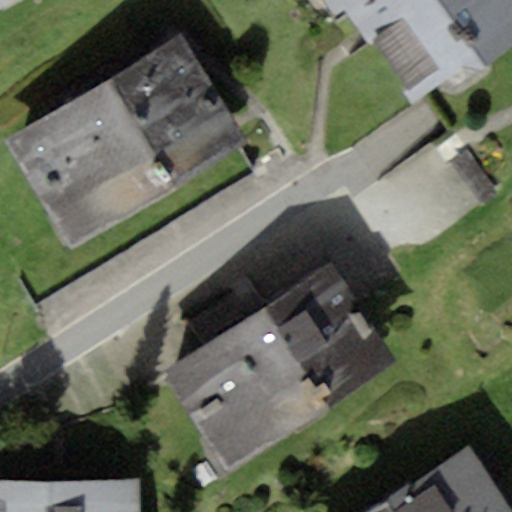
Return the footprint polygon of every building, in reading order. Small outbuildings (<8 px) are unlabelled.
[(4,0),(12,13),(36,0),(4,0)] [(511,0),(341,0),(430,98),(511,43),(511,0)] [(185,35),(24,140),(91,241),(251,136),(185,35)] [(396,343),(334,248),(165,358),(227,452),(396,343)] [(511,511),(511,489),(482,444),(379,511),(511,511)] [(0,478),(0,511),(149,511),(149,474),(0,478)]
